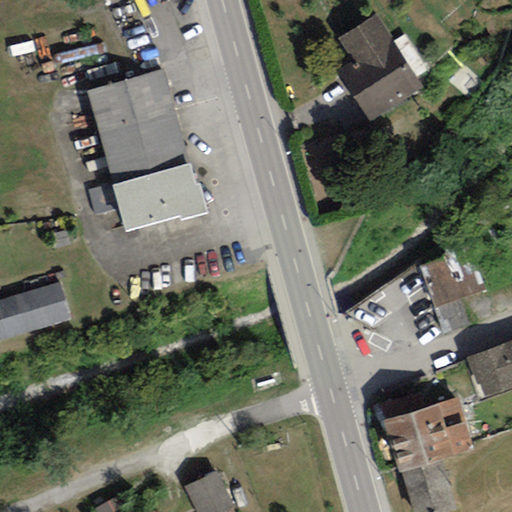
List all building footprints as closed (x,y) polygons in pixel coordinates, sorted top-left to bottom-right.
[(422,84),(375,11),(337,35),(352,59),(339,68),(370,117),(422,84)] [(112,177),(187,159),(162,65),(87,85),(112,177)] [(187,159),(112,177),(125,225),(179,211),(180,216),(206,209),(199,180),(195,181),(189,158),(187,159)] [(473,248),(422,265),(436,308),(487,291),(473,248)] [(441,338),(472,327),(463,300),(435,310),(421,270),(409,275),(416,294),(424,291),(441,338)] [(59,279),(0,297),(0,340),(71,319),(59,279)] [(511,336),(464,355),(480,399),(511,386),(511,336)] [(454,373),(375,396),(397,468),(401,467),(415,511),(430,511),(454,505),(441,455),(475,445),(454,373)] [(215,468),(183,484),(196,511),(217,511),(233,505),(215,468)] [(128,511),(124,499),(99,508),(100,511),(128,511)]
